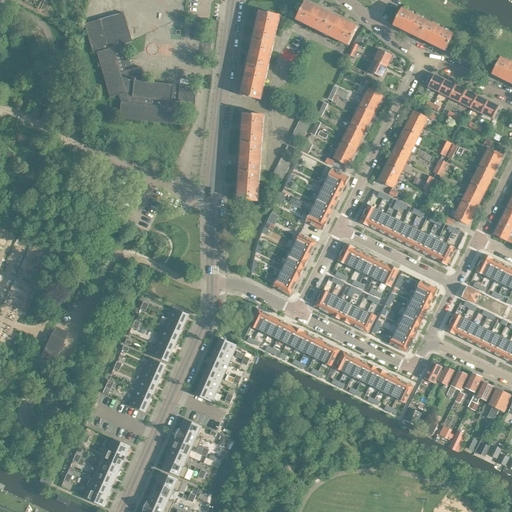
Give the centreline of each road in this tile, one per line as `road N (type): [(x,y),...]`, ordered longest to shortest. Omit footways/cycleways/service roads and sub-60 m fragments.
road 1 (residential): [(212,287),(213,162),(233,0)]
road 2 (residential): [(121,511),(204,327),(212,287)]
road 3 (residential): [(339,228),(422,56)]
road 4 (residential): [(426,338),(411,371),(296,313)]
road 5 (residential): [(452,284),(339,228)]
